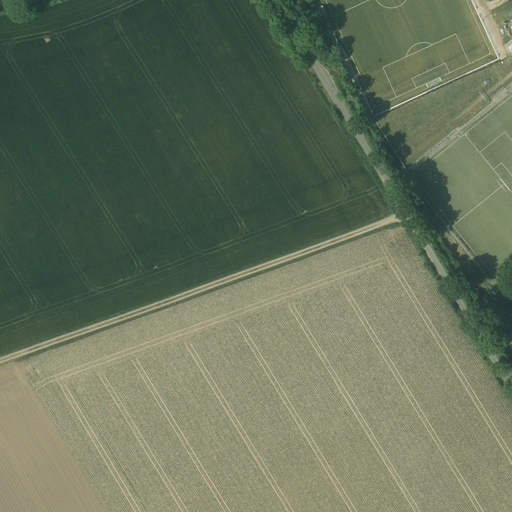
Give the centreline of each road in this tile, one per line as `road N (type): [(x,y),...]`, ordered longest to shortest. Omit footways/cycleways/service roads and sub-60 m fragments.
road 1 (unclassified): [(511,385),(275,0)]
road 2 (track): [(406,213),(0,361)]
